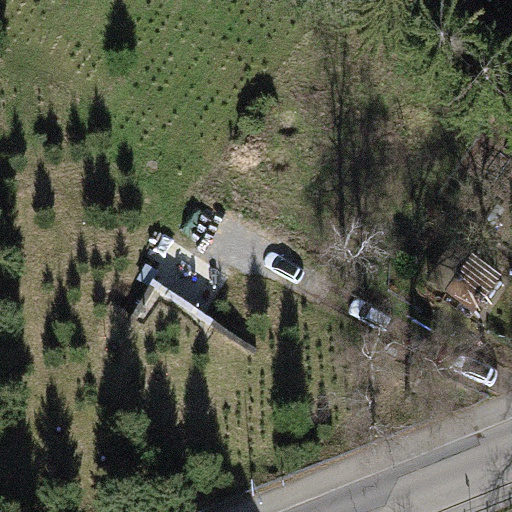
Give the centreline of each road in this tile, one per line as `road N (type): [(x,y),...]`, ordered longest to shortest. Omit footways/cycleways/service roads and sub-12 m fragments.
road 1 (track): [(511,387),(229,240)]
road 2 (residential): [(511,447),(356,511)]
